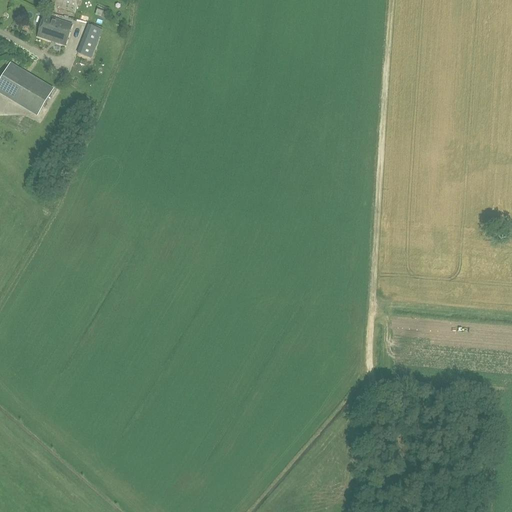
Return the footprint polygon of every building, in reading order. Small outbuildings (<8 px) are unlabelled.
[(50,11),(56,13),(58,8),(75,13),(79,0),(49,0),(48,5),(51,5),(50,11)] [(110,9),(99,5),(94,18),(100,19),(101,17),(106,19),(110,9)] [(71,25),(44,16),(37,37),(65,46),(71,25)] [(103,30),(88,25),(77,53),(92,59),(103,30)] [(0,91),(38,115),(53,89),(10,63),(0,80),(0,91)]
